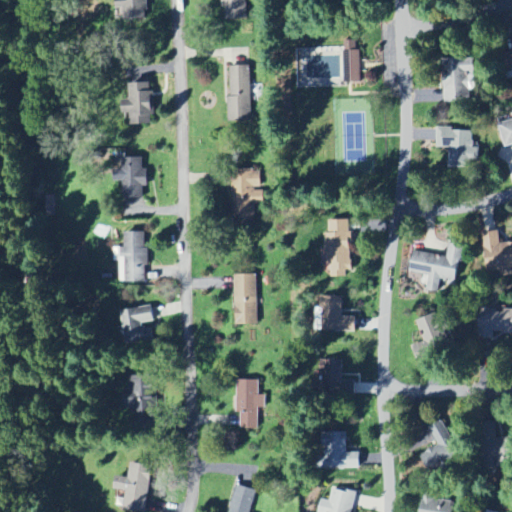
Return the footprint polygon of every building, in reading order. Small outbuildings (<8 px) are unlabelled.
[(147,20),(146,0),(119,0),(120,20),(147,20)] [(247,19),(246,0),(224,0),(225,20),(247,19)] [(361,82),(360,53),(344,54),(345,83),(361,82)] [(445,103),(470,102),(469,75),(475,75),(474,57),(443,58),(445,103)] [(250,66),(229,67),(231,122),(252,121),(250,66)] [(151,83),(128,83),(129,125),(152,124),(151,83)] [(511,145),(511,122),(499,126),(505,147),(511,145)] [(473,130),(437,129),(437,148),(450,148),(450,167),(479,168),(480,148),(473,148),(473,130)] [(123,199),(144,199),(143,188),(146,187),(145,158),(121,158),(122,167),(117,167),(117,178),(123,178),(123,199)] [(260,170),(231,171),(233,226),(256,225),(255,205),(264,204),(264,190),(261,190),(260,170)] [(350,219),(328,220),(329,233),(325,233),(325,276),(351,276),(350,219)] [(147,282),(146,232),(124,232),(125,248),(121,248),(121,282),(147,282)] [(511,242),(501,245),(499,234),(482,237),(489,279),(511,275),(511,242)] [(410,272),(429,275),(427,291),(439,293),(441,279),(458,282),(463,246),(450,244),(448,257),(412,252),(410,272)] [(236,326),(258,325),(257,275),(234,276),(236,326)] [(122,312),(129,347),(155,342),(151,325),(155,324),(151,306),(122,312)] [(511,334),(511,310),(481,309),(480,341),(493,342),(493,333),(511,334)] [(416,321),(424,341),(412,346),(417,358),(451,345),(439,313),(416,321)] [(355,394),(355,381),(343,381),(342,360),(322,361),(323,394),(355,394)] [(259,381),(237,381),(237,413),(241,413),(241,430),(258,430),(258,409),(266,409),(266,396),(259,396),(259,381)] [(463,456),(440,420),(424,431),(435,447),(420,457),(432,475),(463,456)] [(347,433),(323,432),(323,468),(360,469),(361,454),(347,454),(347,433)] [(146,511),(153,466),(131,463),(129,478),(117,477),(115,490),(127,492),(124,511),(133,511),(146,511)]
